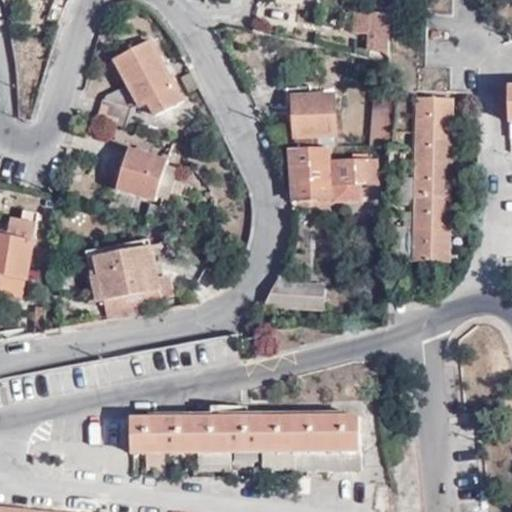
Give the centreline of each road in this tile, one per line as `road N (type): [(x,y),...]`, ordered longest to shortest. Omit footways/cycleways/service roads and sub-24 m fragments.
road 1 (residential): [(0,363),(211,319),(239,300),(261,265),(272,228),(266,191),(161,0)]
road 2 (residential): [(419,327),(275,366),(0,419)]
road 3 (residential): [(91,0),(35,137),(14,138),(0,101)]
road 4 (residential): [(444,511),(419,327)]
